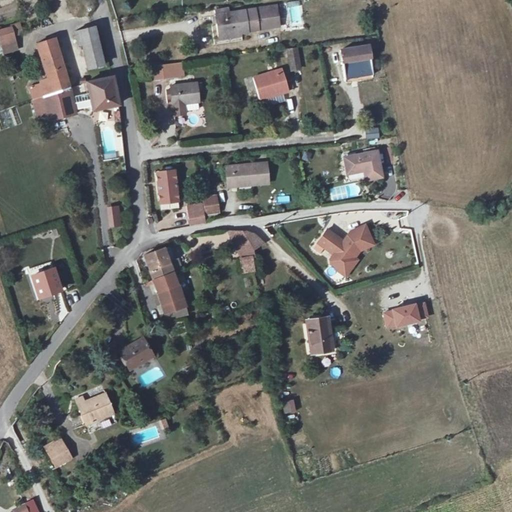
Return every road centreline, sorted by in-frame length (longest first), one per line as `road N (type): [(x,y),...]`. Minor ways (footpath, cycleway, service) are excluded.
road 1 (residential): [(137,239),(390,206)]
road 2 (unclassified): [(137,239),(125,104),(101,0)]
road 3 (unclassified): [(0,425),(137,239)]
